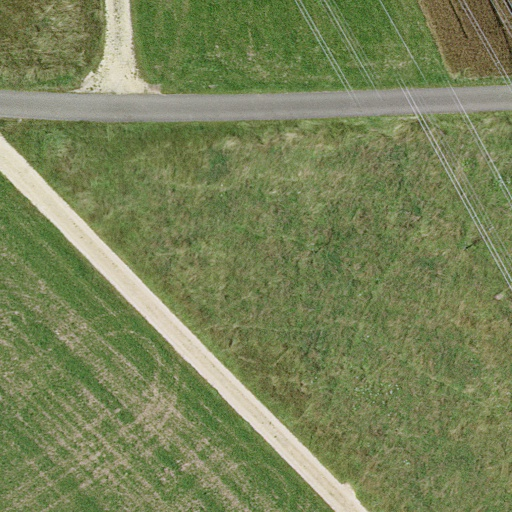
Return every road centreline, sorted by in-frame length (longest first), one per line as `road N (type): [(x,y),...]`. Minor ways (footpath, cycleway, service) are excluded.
road 1 (unclassified): [(0,105),(124,112),(511,101)]
road 2 (track): [(357,511),(0,154)]
